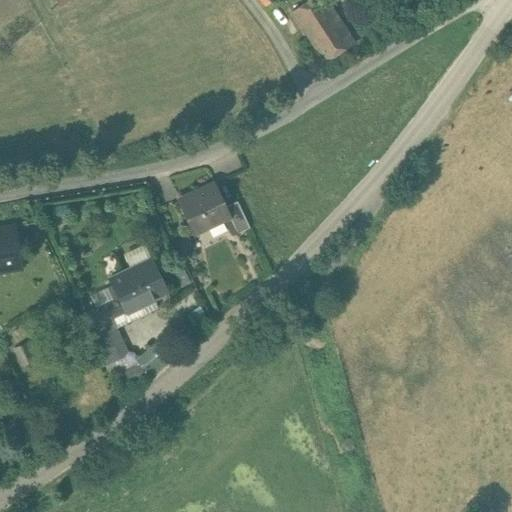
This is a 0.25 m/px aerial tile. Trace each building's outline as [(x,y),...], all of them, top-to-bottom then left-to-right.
[(357,43),(329,0),(311,0),(292,12),(326,63),(357,43)] [(213,183),(178,200),(194,234),(228,218),(229,217),(224,207),(213,183)] [(237,201),(224,207),(229,217),(228,218),(236,234),(249,228),(237,201)] [(0,270),(21,267),(15,226),(0,228),(0,270)] [(151,258),(109,278),(118,297),(125,312),(167,291),(151,258)] [(118,297),(82,314),(105,362),(125,352),(113,326),(107,329),(104,322),(125,312),(118,297)] [(27,343),(14,349),(22,365),(35,359),(27,343)] [(133,364),(115,374),(123,388),(142,377),(133,364)]
